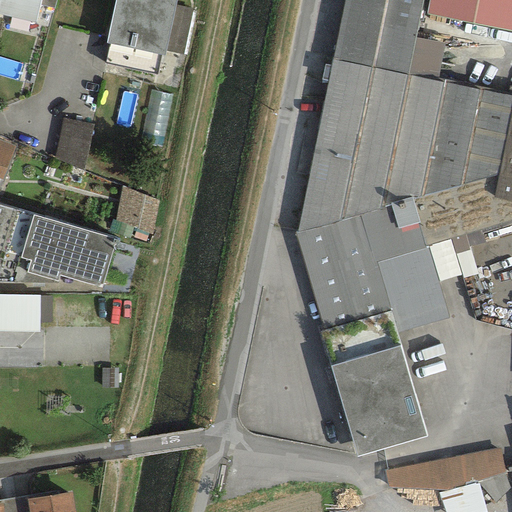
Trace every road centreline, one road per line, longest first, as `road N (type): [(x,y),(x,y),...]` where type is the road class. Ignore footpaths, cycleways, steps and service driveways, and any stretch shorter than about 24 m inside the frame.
road 1 (unclassified): [(311,0),(218,437)]
road 2 (residential): [(0,469),(130,446)]
